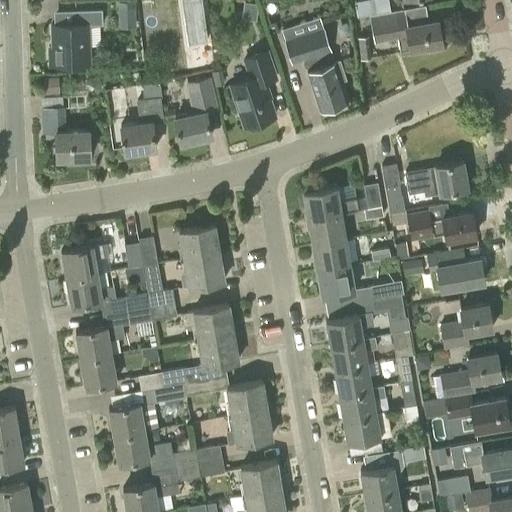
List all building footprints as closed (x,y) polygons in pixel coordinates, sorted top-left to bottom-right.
[(201,0),(181,0),(185,27),(205,25),(201,0)] [(367,0),(360,0),(355,1),(357,15),(370,13),(367,0)] [(442,44),(437,19),(427,21),(424,5),(369,15),(373,42),(396,38),(399,52),(409,49),(442,44)] [(118,7),(119,27),(136,27),(135,6),(118,7)] [(102,24),(101,8),(71,9),(72,23),(51,24),(52,46),(48,46),(49,60),(52,60),(52,64),(89,63),(88,24),(102,24)] [(319,108),(347,99),(341,80),(346,78),(339,58),(333,60),(323,27),(284,40),(291,63),(303,59),(307,70),(319,108)] [(370,57),(368,35),(357,36),(360,58),(370,57)] [(245,125),(274,114),(263,83),(277,78),(268,48),(241,57),(248,77),(230,83),(245,125)] [(181,142),(212,135),(206,111),(218,109),(210,75),(185,81),(192,112),(175,116),(181,142)] [(44,77),(45,92),(58,92),(58,77),(44,77)] [(124,152),(155,147),(151,121),(163,120),(160,95),(136,99),(139,121),(120,124),(124,152)] [(89,157),(88,127),(67,128),(66,106),(42,107),(43,131),(55,131),(56,158),(89,157)] [(462,160),(434,165),(404,171),(408,192),(423,190),(425,195),(439,192),(467,187),(462,160)] [(384,185),(385,185),(388,202),(389,212),(404,209),(399,183),(395,162),(380,164),(384,185)] [(363,183),(367,206),(381,204),(377,181),(363,183)] [(336,185),(303,191),(308,217),(341,212),(357,209),(355,198),(339,201),(336,185)] [(383,215),(381,204),(367,206),(363,208),(365,218),(383,215)] [(471,210),(441,215),(441,218),(430,220),(428,208),(405,212),(404,209),(389,212),(392,225),(407,222),(410,239),(432,235),(444,233),(445,239),(475,234),(471,210)] [(341,212),(308,217),(312,243),(345,237),(341,212)] [(214,223),(178,229),(184,258),(219,252),(214,223)] [(138,235),(138,239),(142,262),(157,259),(152,233),(138,235)] [(345,237),(312,243),(317,268),(349,263),(345,237)] [(138,239),(124,241),(128,264),(142,262),(138,239)] [(397,258),(408,256),(405,241),(394,243),(397,258)] [(61,249),(66,278),(97,273),(94,258),(108,255),(106,242),(92,245),(92,244),(61,249)] [(483,280),(479,256),(464,259),(462,246),(426,253),(429,272),(450,268),(453,285),(483,280)] [(390,257),(388,247),(370,250),(372,260),(390,257)] [(224,280),(219,252),(184,258),(189,287),(224,280)] [(401,262),(404,276),(423,273),(420,258),(401,262)] [(354,289),(349,263),(317,268),(322,295),(354,289)] [(66,278),(70,305),(100,300),(102,314),(150,306),(148,291),(115,297),(113,284),(99,287),(97,273),(66,278)] [(372,297),(400,293),(403,292),(400,279),(370,285),(372,297)] [(148,291),(150,306),(174,301),(172,287),(148,291)] [(400,293),(372,297),(374,311),(387,309),(388,319),(391,331),(409,328),(407,316),(405,316),(400,293)] [(176,314),(174,301),(150,306),(152,318),(176,314)] [(487,302),(460,308),(460,309),(455,310),(457,319),(439,323),(443,348),(468,343),(468,341),(494,336),(487,302)] [(183,325),(195,322),(198,338),(234,332),(229,304),(193,310),(181,312),(183,325)] [(104,325),(75,330),(80,359),(111,354),(109,339),(124,336),(122,324),(152,318),(150,306),(102,314),(104,325)] [(330,342),(363,337),(361,324),(372,323),(369,311),(359,313),(326,318),(330,342)] [(391,332),(395,356),(407,355),(414,354),(410,329),(391,332)] [(239,360),(234,332),(198,338),(203,366),(239,360)] [(363,337),(330,342),(334,366),(367,361),(365,349),(376,347),(374,335),(363,338),(363,337)] [(435,398),(470,392),(475,391),(473,381),(501,376),(496,351),(467,356),(469,367),(439,373),(439,374),(431,376),(435,398)] [(85,386),(116,381),(111,354),(80,359),(85,386)] [(407,355),(395,356),(399,380),(411,378),(407,355)] [(367,361),(334,366),(339,391),(372,385),(369,374),(376,372),(374,360),(367,362),(367,361)] [(185,366),(161,370),(164,384),(183,380),(188,380),(185,366)] [(164,384),(161,370),(138,375),(140,389),(164,384)] [(220,374),(188,380),(183,380),(186,395),(223,388),(220,374)] [(411,378),(399,380),(403,405),(415,403),(411,378)] [(164,384),(140,389),(143,403),(186,395),(183,380),(164,384)] [(262,380),(226,386),(231,414),(267,408),(262,380)] [(372,385),(339,391),(343,415),(376,410),(374,398),(384,396),(382,384),(372,386),(372,385)] [(472,402),(470,392),(435,398),(422,400),(425,417),(446,413),(447,418),(471,413),(474,430),(509,424),(504,396),(472,402)] [(139,402),(108,407),(113,435),(144,430),(158,427),(153,402),(139,405),(139,402)] [(418,420),(415,403),(403,405),(403,406),(392,408),(394,421),(407,418),(407,421),(418,420)] [(0,437),(18,434),(13,406),(0,408),(0,437)] [(267,408),(231,414),(234,428),(225,429),(227,443),(236,442),(236,443),(272,436),(267,408)] [(386,409),(376,411),(376,410),(343,415),(347,442),(391,434),(386,409)] [(113,435),(118,463),(148,458),(151,470),(198,461),(195,447),(172,451),(170,440),(146,444),(144,430),(113,435)] [(0,465),(23,461),(18,434),(0,437),(0,465)] [(511,470),(511,446),(482,452),(480,440),(449,445),(453,467),(483,461),(486,476),(511,470)] [(195,447),(198,461),(221,457),(219,443),(195,447)] [(421,444),(382,451),(384,465),(393,463),(393,464),(413,460),(417,484),(429,482),(424,457),(423,458),(421,444)] [(224,471),(221,457),(198,461),(200,475),(224,471)] [(240,466),(245,494),(281,488),(276,460),(240,466)] [(153,482),(122,487),(126,511),(147,511),(158,510),(156,496),(179,491),(177,480),(200,475),(198,461),(151,470),(153,482)] [(384,465),(360,469),(364,494),(397,488),(393,464),(393,463),(384,465)] [(511,511),(511,495),(492,499),(489,486),(469,490),(466,473),(435,479),(438,495),(465,491),(468,511),(473,511),(490,509),(491,511),(511,511)] [(0,511),(19,511),(31,510),(27,482),(0,486),(0,511)] [(429,482),(417,484),(420,500),(432,498),(429,482)] [(285,511),(281,488),(245,494),(248,508),(235,510),(235,511),(285,511)] [(367,511),(400,511),(397,488),(364,494),(367,511)] [(444,496),(446,509),(462,507),(460,493),(444,496)]
